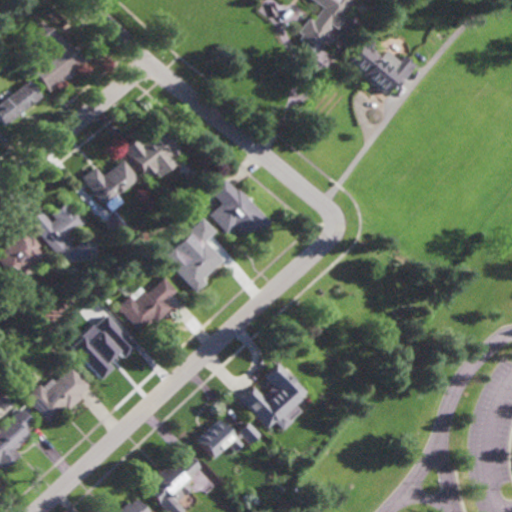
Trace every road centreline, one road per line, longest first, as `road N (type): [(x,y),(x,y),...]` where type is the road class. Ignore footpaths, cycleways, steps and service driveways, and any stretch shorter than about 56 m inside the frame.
road 1 (residential): [(333,223),(332,233),(35,511)]
road 2 (residential): [(80,0),(316,199),(333,223)]
road 3 (residential): [(151,65),(0,187)]
